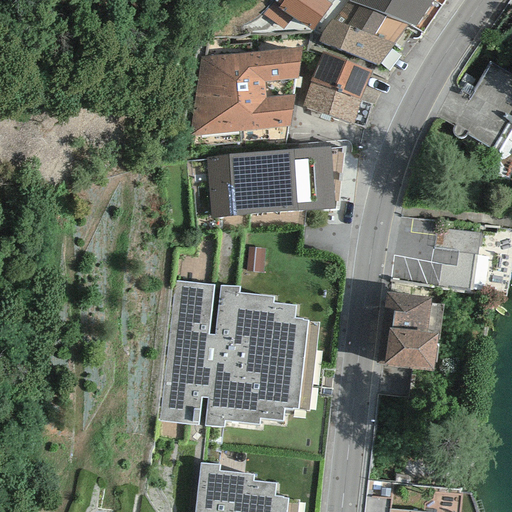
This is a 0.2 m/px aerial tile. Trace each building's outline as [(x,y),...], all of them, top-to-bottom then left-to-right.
[(330,4),(333,0),(278,0),(277,3),(280,5),(277,8),(292,18),(312,31),(332,4),(330,4)] [(347,0),(334,20),(394,44),(408,24),(349,0),(347,0)] [(423,32),(445,0),(349,0),(408,24),(411,25),(423,32)] [(283,29),(292,18),(277,8),(280,5),(277,3),(274,1),(262,14),(283,29)] [(318,41),(377,66),(394,44),(334,20),(331,20),(322,32),(318,41)] [(301,47),(201,56),(189,136),(289,127),(294,95),(293,95),(295,79),(297,79),(301,47)] [(360,99),(371,71),(322,51),(310,82),(360,99)] [(459,139),(463,138),(466,135),(493,150),(511,118),(511,74),(490,62),(452,127),(452,131),(453,135),(456,137),(459,139)] [(302,106),(353,124),(360,99),(310,82),(302,106)] [(206,158),(211,219),(334,209),(330,147),(206,158)] [(263,273),(265,249),(248,248),(246,271),(263,273)] [(173,281),(158,420),(223,427),(224,421),(258,424),(259,418),(282,421),(283,408),(291,409),(291,408),(297,409),(307,321),(302,320),(302,318),(294,318),(295,306),(272,303),(273,297),(239,294),(240,287),(173,281)] [(384,366),(433,372),(437,334),(426,333),(430,298),(386,292),(383,309),(394,311),(391,328),(389,328),(384,366)] [(307,321),(297,409),(308,410),(319,322),(307,321)] [(200,463),(194,511),(285,511),(287,499),(283,498),(283,496),(276,495),(277,483),(254,480),(255,475),(219,471),(219,465),(200,463)] [(287,499),(285,511),(297,511),(298,499),(287,499)]
